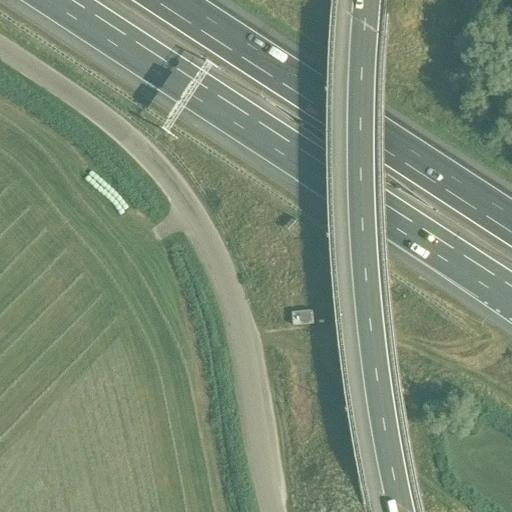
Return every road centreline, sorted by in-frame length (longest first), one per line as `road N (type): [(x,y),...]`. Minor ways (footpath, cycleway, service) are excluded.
road 1 (unclassified): [(0,49),(85,105),(191,202),(231,289),(275,511)]
road 2 (motorway): [(59,0),(511,297)]
road 3 (motorway): [(365,0),(363,239),(399,511)]
road 4 (motorway): [(511,224),(168,0)]
